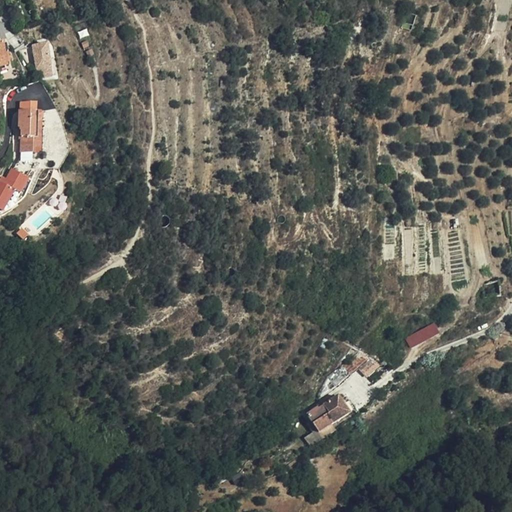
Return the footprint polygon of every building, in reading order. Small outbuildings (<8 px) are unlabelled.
[(53,75),(48,42),(34,44),(38,77),(53,75)] [(38,117),(41,117),(44,117),(44,108),(40,106),(18,107),(18,125),(19,125),(19,128),(21,128),(21,150),(32,150),(32,135),(37,135),(38,117)] [(41,140),(41,117),(38,117),(37,135),(32,135),(32,150),(38,150),(38,139),(41,140)] [(3,174),(0,179),(0,208),(5,211),(18,188),(22,193),(30,178),(13,168),(8,177),(3,174)] [(412,346),(440,333),(435,324),(408,337),(412,346)] [(409,354),(403,348),(398,352),(404,359),(409,354)] [(322,409),(331,425),(350,413),(341,398),(322,409)] [(318,433),(331,425),(322,409),(309,417),(318,433)]
